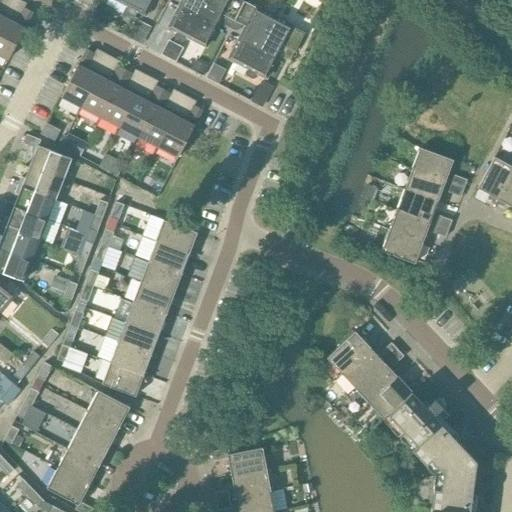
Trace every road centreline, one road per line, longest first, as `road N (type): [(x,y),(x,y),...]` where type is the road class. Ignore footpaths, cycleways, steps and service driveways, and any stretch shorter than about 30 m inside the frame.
road 1 (residential): [(70,12),(271,125),(233,230)]
road 2 (residential): [(480,399),(358,276),(233,230)]
road 3 (residential): [(233,230),(157,445)]
road 4 (residential): [(0,129),(70,12)]
